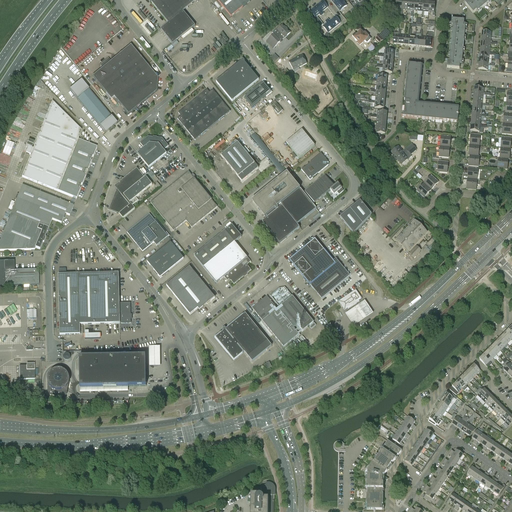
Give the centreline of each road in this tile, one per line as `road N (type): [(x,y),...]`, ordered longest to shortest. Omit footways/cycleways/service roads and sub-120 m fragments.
road 1 (secondary): [(480,244),(358,350),(264,395)]
road 2 (secondary): [(275,408),(387,345),(485,255)]
road 3 (unclassified): [(329,213),(351,195),(352,176),(241,40)]
road 4 (residential): [(422,213),(372,152),(396,126),(404,56),(435,58)]
road 5 (secondary): [(0,440),(125,443),(206,431)]
road 6 (secondary): [(198,416),(125,428),(0,425)]
road 7 (unclassified): [(274,259),(154,111)]
road 8 (unknown): [(278,255),(316,301),(351,292),(357,279),(311,228)]
road 9 (unclassified): [(50,359),(49,255),(89,214)]
road 10 (unclassified): [(183,340),(89,214)]
road 11 (residential): [(511,478),(453,440),(412,496)]
road 12 (unknown): [(355,184),(376,211),(376,236),(399,259),(408,261),(430,242)]
road 13 (unclassified): [(89,214),(118,144),(154,111)]
road 14 (unclassified): [(183,340),(274,259)]
